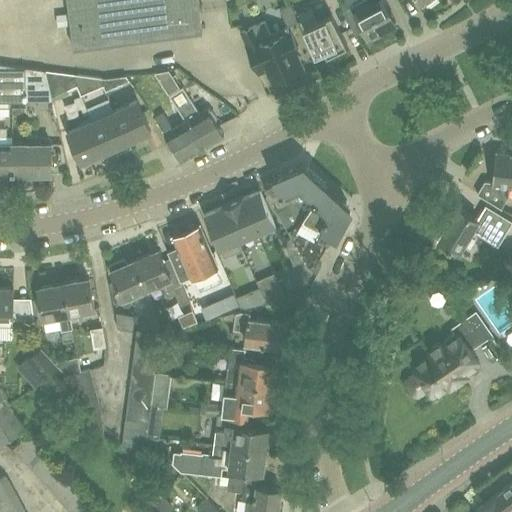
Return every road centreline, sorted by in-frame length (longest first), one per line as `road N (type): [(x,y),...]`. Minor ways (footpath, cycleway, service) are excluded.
road 1 (unclassified): [(0,230),(148,202),(336,107)]
road 2 (residential): [(340,511),(328,480),(320,390),(327,346),(389,167)]
road 3 (unclassified): [(511,13),(336,107)]
road 4 (unclassified): [(389,167),(511,105)]
